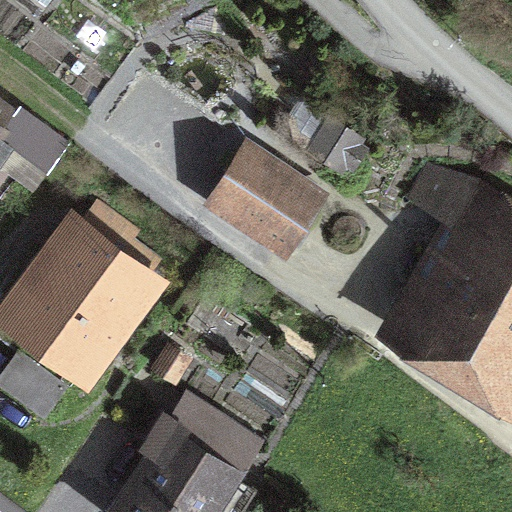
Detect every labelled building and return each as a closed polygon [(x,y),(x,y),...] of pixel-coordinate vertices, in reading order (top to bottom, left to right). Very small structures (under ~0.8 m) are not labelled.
[(0,153),(25,120),(0,100),(0,153)] [(313,198),(246,153),(211,206),(278,250),(313,198)] [(511,200),(470,176),(429,164),(411,194),(468,225),(409,323),(511,385),(511,200)] [(77,225),(13,309),(82,362),(146,278),(77,225)] [(0,379),(0,382),(44,415),(65,386),(20,352),(0,379)] [(193,399),(179,421),(167,413),(151,438),(163,446),(120,511),(234,511),(250,489),(226,473),(250,436),(193,399)]
